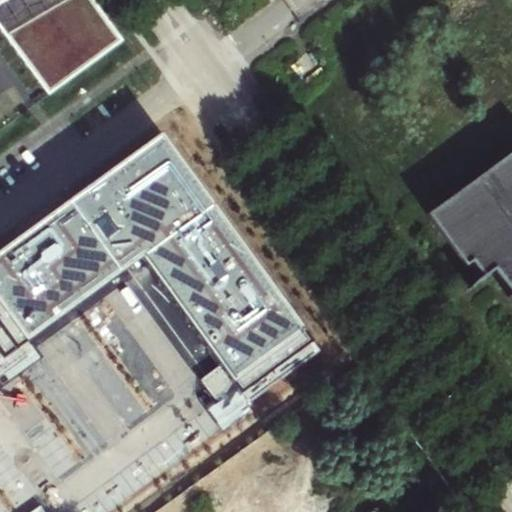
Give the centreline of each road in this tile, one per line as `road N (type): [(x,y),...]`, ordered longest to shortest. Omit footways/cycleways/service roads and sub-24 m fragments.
road 1 (residential): [(206,68),(511,487)]
road 2 (unclassified): [(206,68),(0,218)]
